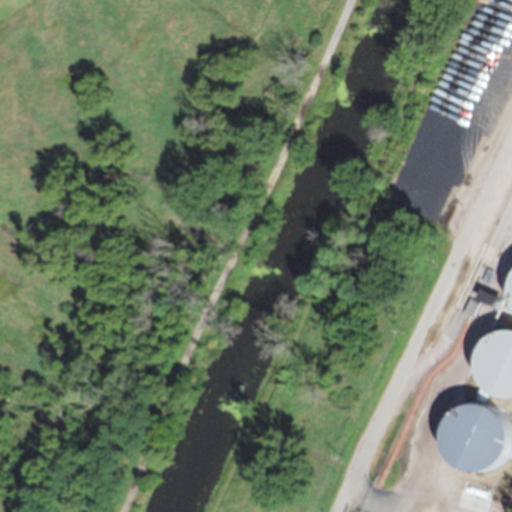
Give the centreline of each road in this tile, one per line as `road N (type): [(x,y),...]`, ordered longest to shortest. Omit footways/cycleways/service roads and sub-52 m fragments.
road 1 (residential): [(110,511),(335,0)]
road 2 (residential): [(338,511),(511,144)]
